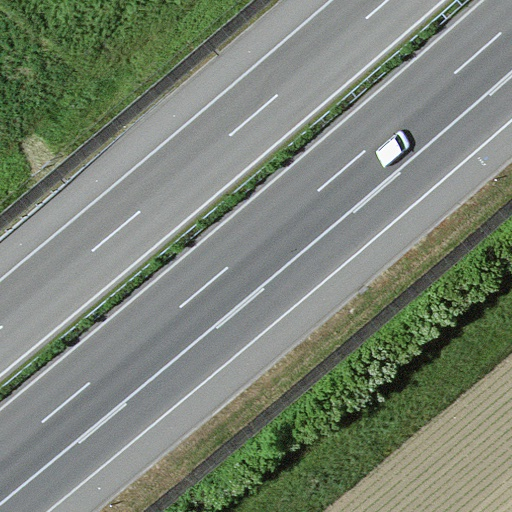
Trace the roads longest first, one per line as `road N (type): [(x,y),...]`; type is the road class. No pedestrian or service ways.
road 1 (motorway): [(0,456),(511,22)]
road 2 (motorway): [(387,0),(0,327)]
